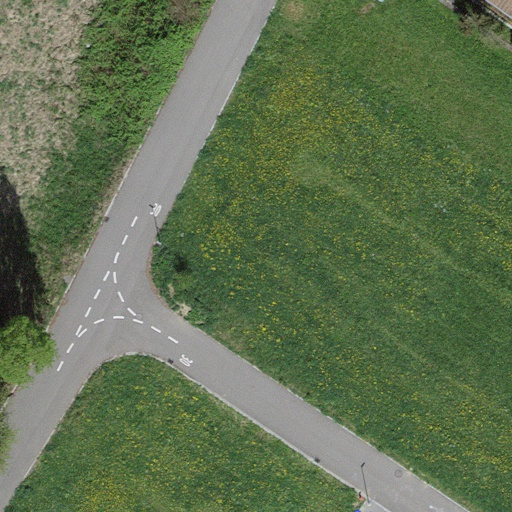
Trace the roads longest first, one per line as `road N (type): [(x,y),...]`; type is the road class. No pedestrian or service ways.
road 1 (residential): [(100,301),(419,511)]
road 2 (residential): [(246,0),(100,301)]
road 3 (residential): [(100,301),(0,462)]
